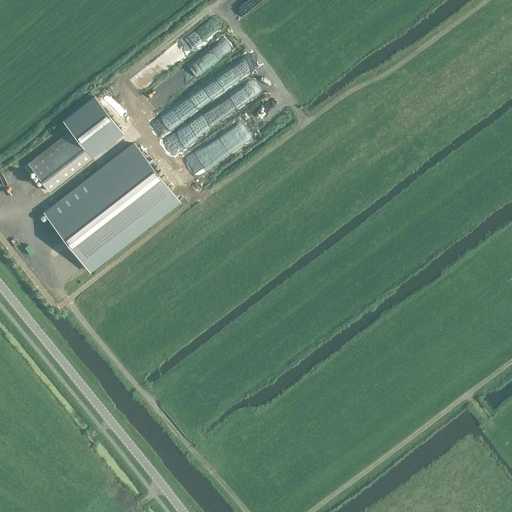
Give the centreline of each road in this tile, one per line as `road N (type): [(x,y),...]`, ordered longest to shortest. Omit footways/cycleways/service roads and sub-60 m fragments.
road 1 (track): [(489,0),(305,123),(217,6)]
road 2 (tertiary): [(183,511),(0,285)]
road 3 (track): [(244,511),(66,301)]
road 4 (track): [(511,364),(315,511)]
road 5 (track): [(305,123),(197,201),(137,132)]
road 6 (track): [(197,201),(66,301)]
road 7 (track): [(117,89),(225,0)]
